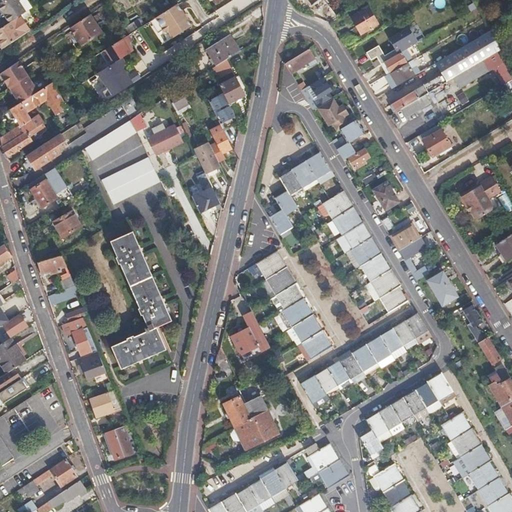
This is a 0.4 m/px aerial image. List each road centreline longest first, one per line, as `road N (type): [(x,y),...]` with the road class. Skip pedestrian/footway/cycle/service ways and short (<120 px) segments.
road 1 (residential): [(362,511),(351,423),(438,366),(444,340),(306,114),(260,101)]
road 2 (tertiary): [(179,511),(193,395),(260,101)]
road 3 (residential): [(117,511),(0,188)]
road 4 (unknown): [(261,226),(343,351),(295,380),(325,434)]
road 5 (residential): [(302,26),(328,43),(419,192)]
road 6 (residential): [(419,192),(511,343)]
road 7 (unknown): [(438,366),(511,484)]
